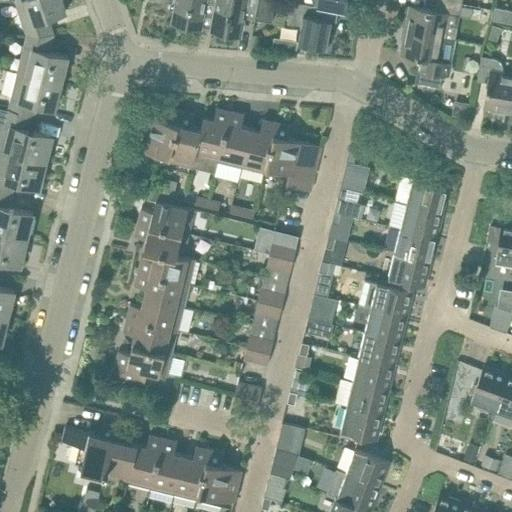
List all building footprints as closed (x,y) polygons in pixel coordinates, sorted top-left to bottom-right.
[(66,11),(62,0),(14,0),(19,13),(26,34),(53,34),(48,17),(66,11)] [(206,0),(217,2),(217,0),(176,0),(173,21),(200,26),(205,0),(206,0)] [(256,10),(258,0),(217,0),(217,2),(212,29),(239,34),(245,7),(256,10)] [(273,13),(276,0),(259,0),(258,11),(273,13)] [(311,0),(314,4),(317,5),(318,5),(334,9),(346,11),(347,0),(311,0)] [(410,5),(405,29),(445,36),(449,13),(459,15),(461,5),(462,3),(446,0),(436,0),(435,10),(410,5)] [(291,1),(288,22),(301,25),(298,42),(326,48),(332,19),(334,9),(318,5),(317,5),(305,3),(291,1)] [(461,5),(459,15),(471,17),(473,7),(461,5)] [(405,29),(400,53),(426,57),(424,69),(417,67),(415,82),(440,86),(443,73),(449,74),(451,62),(455,38),(445,36),(405,29)] [(49,51),(53,34),(26,34),(17,71),(61,82),(68,56),(49,51)] [(508,112),(511,87),(511,72),(503,71),(503,69),(503,66),(502,63),(500,60),(496,58),(493,57),(481,55),(480,60),(477,80),(488,82),(484,107),(508,112)] [(55,108),(61,82),(17,71),(8,109),(8,110),(30,115),(30,116),(33,116),(36,103),(55,108)] [(167,160),(181,110),(167,106),(164,118),(154,116),(145,154),(167,160)] [(218,161),(230,110),(216,106),(213,118),(204,115),(201,127),(193,155),(218,161)] [(27,128),(30,116),(30,115),(8,110),(8,109),(0,107),(0,149),(46,160),(53,134),(27,128)] [(195,113),(181,110),(167,160),(191,166),(193,155),(201,127),(192,125),(195,113)] [(244,113),(230,110),(218,161),(241,167),(251,127),(242,125),(244,113)] [(264,173),(277,121),(263,118),(260,129),(251,127),(241,167),(242,167),(240,176),(261,181),(263,172),(264,173)] [(316,167),(321,144),(288,136),(291,125),(277,121),(264,173),(287,178),(288,172),(291,161),(316,167)] [(375,144),(364,141),(361,152),(372,155),(375,144)] [(40,186),(46,160),(0,149),(0,190),(11,193),(15,180),(40,186)] [(370,166),(354,162),(357,151),(349,149),(340,186),(348,188),(363,191),(370,166)] [(313,178),(316,167),(291,161),(288,172),(313,178)] [(288,172),(287,178),(285,183),(310,189),(313,178),(288,172)] [(441,210),(447,186),(413,177),(407,202),(441,210)] [(345,199),(348,188),(340,186),(334,210),(361,217),(364,204),(345,199)] [(157,201),(160,191),(149,188),(147,198),(155,200),(157,201)] [(8,206),(11,193),(0,190),(0,231),(27,238),(33,212),(8,206)] [(171,194),(169,193),(160,191),(157,201),(169,203),(171,194)] [(206,205),(207,199),(196,196),(195,202),(206,205)] [(219,202),(207,199),(206,205),(218,208),(219,202)] [(169,203),(157,201),(155,200),(153,209),(142,206),(138,222),(187,233),(193,209),(169,203)] [(435,235),(441,210),(407,202),(401,227),(435,235)] [(254,210),(242,207),(232,204),(230,211),(252,217),(254,210)] [(361,218),(361,217),(334,210),(328,235),(347,240),(353,216),(361,218)] [(181,256),(182,255),(187,233),(138,222),(135,234),(146,237),(144,247),(156,250),(181,256)] [(511,261),(511,225),(502,224),(501,227),(498,243),(496,259),(511,261)] [(489,225),(486,241),(498,243),(501,227),(489,225)] [(429,260),(435,235),(401,227),(395,251),(429,260)] [(27,238),(0,231),(0,258),(21,264),(27,238)] [(344,252),(347,240),(328,235),(325,247),(344,252)] [(293,258),(296,246),(272,240),(269,253),(293,258)] [(195,259),(182,255),(181,256),(156,250),(153,259),(142,256),(138,270),(189,282),(195,259)] [(423,285),(429,260),(395,251),(389,276),(423,285)] [(290,270),(293,258),(269,253),(266,264),(290,270)] [(327,296),(336,263),(322,260),(314,292),(327,296)] [(183,305),(189,282),(138,270),(135,284),(146,287),(144,296),(183,305)] [(411,290),(377,281),(365,278),(359,303),(371,306),(405,315),(411,290)] [(0,286),(0,313),(8,316),(14,290),(0,286)] [(282,305),(285,293),(260,287),(257,299),(282,305)] [(327,296),(314,292),(308,317),(331,323),(337,299),(327,296)] [(177,329),(183,305),(144,296),(142,305),(130,302),(127,316),(177,329)] [(279,317),(282,305),(257,299),(254,311),(279,317)] [(399,339),(405,315),(371,306),(365,331),(399,339)] [(0,341),(2,342),(8,316),(0,313),(0,341)] [(172,352),(177,329),(127,316),(123,330),(135,333),(133,342),(172,352)] [(328,336),(331,323),(308,317),(305,330),(328,336)] [(393,364),(399,339),(365,331),(359,355),(393,364)] [(273,339),(249,333),(246,346),(270,352),(273,339)] [(302,341),(299,352),(307,354),(310,343),(302,341)] [(166,376),(170,356),(172,352),(133,342),(130,352),(119,349),(112,375),(144,383),(147,371),(166,376)] [(267,363),(270,352),(246,346),(243,357),(267,363)] [(387,388),(393,364),(359,355),(353,380),(387,388)] [(302,379),(305,368),(296,366),(290,390),(298,392),(311,396),(314,382),(302,379)] [(495,408),(507,375),(483,366),(471,399),(495,408)] [(511,414),(511,376),(507,375),(495,408),(511,414)] [(259,398),(262,386),(238,380),(235,393),(259,398)] [(381,413),(387,388),(353,380),(347,405),(381,413)] [(295,404),(298,392),(290,390),(287,402),(295,404)] [(256,410),(259,398),(235,393),(232,404),(256,410)] [(375,438),(381,413),(347,405),(340,429),(375,438)] [(105,475),(117,425),(103,421),(100,433),(66,424),(62,439),(80,444),(75,461),(82,463),(80,469),(105,475)] [(279,432),(276,446),(284,448),(299,454),(306,427),(282,422),(279,432)] [(128,481),(137,442),(128,440),(131,428),(117,425),(105,475),(128,481)] [(151,487),(164,436),(149,433),(146,444),(137,442),(128,481),(151,487)] [(175,493),(185,454),(174,451),(177,440),(164,436),(151,487),(175,493)] [(199,499),(212,448),(196,444),(193,456),(185,454),(175,493),(199,499)] [(292,476),(297,456),(283,452),(284,448),(276,446),(270,471),(278,473),(287,476),(287,475),(292,476)] [(355,447),(346,471),(379,484),(388,460),(355,447)] [(232,507),(242,468),(221,463),(224,451),(212,448),(199,499),(232,507)] [(283,486),(287,476),(278,473),(270,471),(264,495),(272,497),(281,501),(286,487),(283,486)] [(370,508),(379,484),(346,471),(337,495),(370,508)] [(459,511),(463,503),(439,494),(432,511),(459,511)] [(269,508),(272,497),(264,495),(261,506),(269,508)] [(368,511),(370,508),(337,495),(330,511),(368,511)] [(485,511),(463,503),(459,511),(485,511)]
